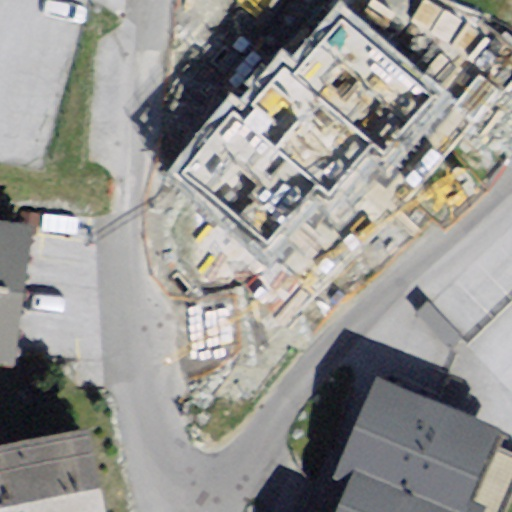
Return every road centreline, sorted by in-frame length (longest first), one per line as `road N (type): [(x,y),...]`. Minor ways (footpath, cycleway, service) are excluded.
road 1 (residential): [(168,511),(137,379),(125,275),(134,146),(158,0)]
road 2 (residential): [(511,181),(402,285),(200,511)]
